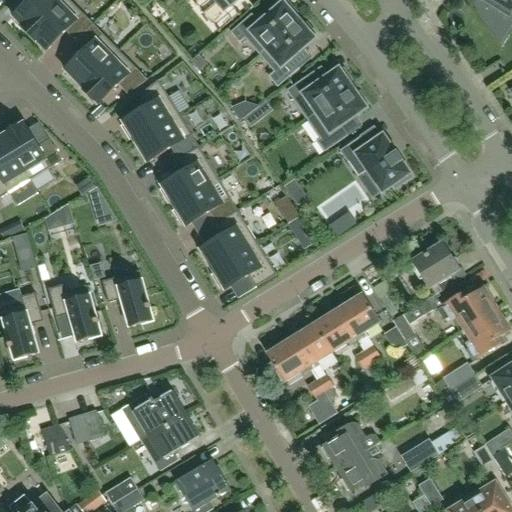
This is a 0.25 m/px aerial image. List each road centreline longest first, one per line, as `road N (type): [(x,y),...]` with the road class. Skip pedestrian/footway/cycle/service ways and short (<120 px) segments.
road 1 (residential): [(210,340),(104,163),(22,78)]
road 2 (residential): [(210,340),(465,186)]
road 3 (residential): [(0,401),(210,340)]
road 4 (residential): [(314,511),(210,340)]
road 5 (residential): [(504,160),(398,8)]
road 6 (residential): [(372,50),(465,186)]
